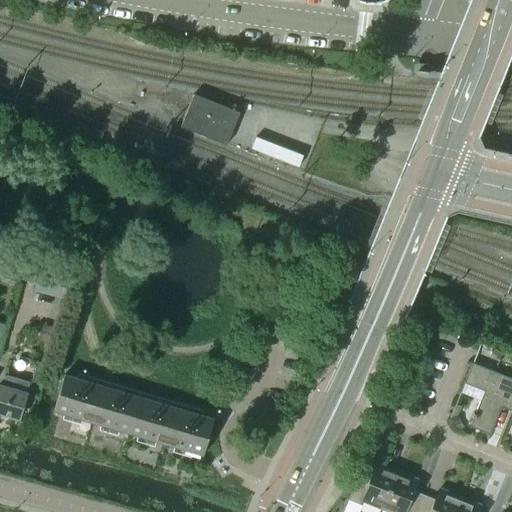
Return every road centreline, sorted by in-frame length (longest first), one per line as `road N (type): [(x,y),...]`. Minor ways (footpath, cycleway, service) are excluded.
road 1 (tertiary): [(434,172),(284,511)]
road 2 (unclassified): [(416,34),(139,0)]
road 3 (tertiary): [(500,0),(434,172)]
road 4 (residential): [(511,465),(426,430),(458,348)]
